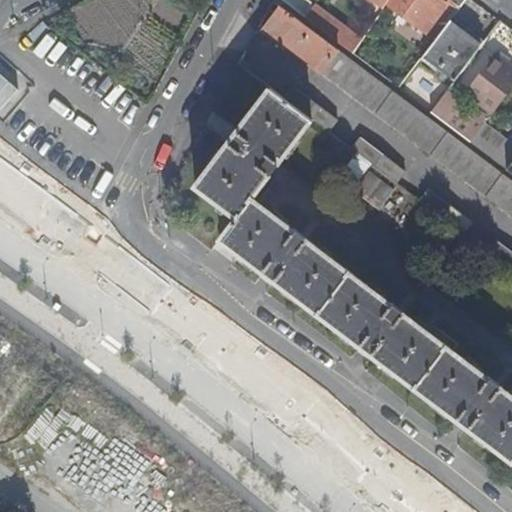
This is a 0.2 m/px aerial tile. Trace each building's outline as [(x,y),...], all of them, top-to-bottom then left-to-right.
[(290,0),(288,2),(287,4),(306,18),(315,4),(310,0),(290,0)] [(466,0),(391,0),(389,3),(436,39),(449,22),(466,0)] [(361,39),(315,4),(306,18),(352,53),(361,39)] [(266,28),(511,214),(511,179),(282,6),(266,28)] [(425,54),(457,78),(481,46),(449,22),(436,39),(425,54)] [(511,68),(506,64),(510,60),(498,51),(468,90),(495,111),(511,88),(511,68)] [(295,86),(285,99),(314,120),(329,132),(338,119),(295,86)] [(511,394),(254,197),(314,120),(285,99),(271,88),(197,185),(239,217),(222,239),(511,460),(511,394)] [(481,130),(440,101),(432,112),(471,142),(481,130)] [(511,162),(511,145),(485,125),(481,130),(471,142),(507,169),(511,162)] [(362,138),(352,150),(357,153),(371,164),(397,183),(406,171),(362,138)] [(357,184),(371,164),(357,153),(342,173),(357,184)] [(430,189),(420,201),(464,234),(473,222),(430,189)] [(511,250),(499,241),(489,253),(511,270),(511,250)]
